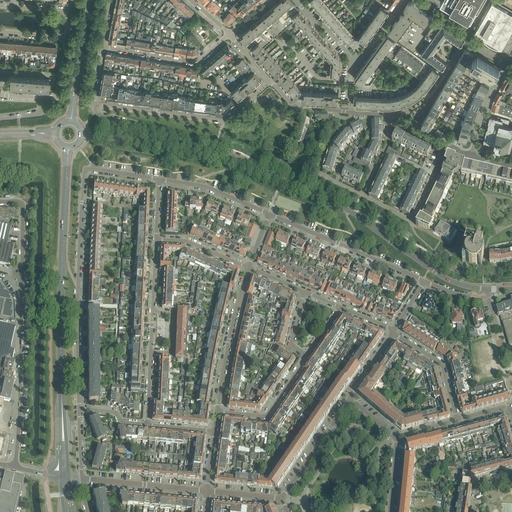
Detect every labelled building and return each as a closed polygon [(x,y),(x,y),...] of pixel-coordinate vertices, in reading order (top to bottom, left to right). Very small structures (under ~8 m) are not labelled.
[(133,6),(139,9),(142,3),(137,0),(133,6)] [(186,4),(181,0),(176,6),(174,9),(176,11),(176,12),(177,13),(178,12),(180,10),(186,4)] [(210,8),(211,9),(217,3),(213,0),(211,0),(207,5),(210,8)] [(248,11),(251,9),(245,1),(242,3),(240,0),(238,1),(246,12),(248,10),(248,11)] [(247,45),(293,4),(289,0),(281,0),(239,36),(247,45)] [(254,5),(250,0),(246,0),(245,1),(251,9),(253,7),(254,5)] [(354,38),(321,0),(309,0),(309,1),(347,45),(352,40),(353,41),(360,41),(361,40),(366,44),(389,12),(381,7),(359,38),(358,37),(357,38),(356,38),(355,37),(354,38)] [(441,0),(440,2),(467,17),(470,19),(481,0),(441,0)] [(246,12),(238,1),(236,3),(239,6),(237,8),(240,12),(243,15),(245,14),(245,13),(246,12)] [(391,9),(395,4),(392,1),(391,3),(387,1),(386,3),(384,2),(383,3),(391,9)] [(505,50),(508,45),(511,42),(511,12),(492,2),(481,21),(477,28),(475,33),(482,37),(480,39),(484,40),(484,38),(485,39),(484,41),(483,40),(484,41),(485,43),(486,43),(487,44),(488,45),(489,46),(490,47),(491,47),(492,48),(493,49),(494,49),(496,50),(497,50),(498,50),(499,50),(501,51),(501,50),(500,50),(501,48),(502,48),(501,49),(503,52),(504,50),(505,50)] [(221,7),(217,3),(211,9),(213,10),(213,11),(216,13),(221,7)] [(408,5),(388,32),(398,39),(397,39),(411,19),(412,20),(415,20),(415,19),(425,26),(432,17),(414,4),(414,3),(413,4),(412,4),(412,3),(410,3),(410,4),(409,4),(408,4),(408,5)] [(190,8),(186,4),(180,10),(178,12),(183,16),(183,15),(190,8)] [(293,4),(247,45),(251,50),(259,43),(263,48),(295,20),(292,17),(299,11),(293,4)] [(149,14),(151,9),(142,5),(140,10),(149,14)] [(240,12),(237,8),(234,5),(231,7),(229,5),(227,6),(237,15),(240,12)] [(123,7),(115,6),(114,12),(129,14),(129,12),(123,11),(123,7)] [(194,11),(190,8),(183,15),(186,18),(184,20),(186,22),(194,11)] [(226,15),(233,21),(234,19),(235,18),(236,17),(237,16),(230,11),(226,15)] [(341,59),(299,11),(292,17),(295,20),(298,24),(295,26),(298,29),(300,26),(304,31),(302,34),(304,36),(307,34),(311,39),(308,41),(311,44),(314,42),(318,47),(315,49),(325,60),(327,57),(331,62),(331,68),(327,68),(327,72),(330,72),(330,76),(340,76),(341,59)] [(222,20),(229,25),(230,24),(231,24),(231,23),(231,22),(233,21),(226,15),(222,20)] [(168,24),(173,28),(176,24),(172,20),(168,24)] [(421,54),(442,69),(446,63),(433,54),(446,36),(460,46),(464,40),(443,24),(442,25),(436,21),(425,38),(430,42),(421,54)] [(364,85),(366,83),(364,81),(392,42),(393,43),(395,40),(387,34),(354,78),(364,85)] [(431,66),(395,40),(393,43),(392,42),(384,53),(422,81),(431,70),(429,69),(431,66)] [(302,92),(264,48),(263,48),(259,43),(251,50),(294,100),(296,102),(296,103),(297,103),(301,103),(338,105),(339,95),(302,92)] [(228,44),(224,48),(230,55),(235,51),(232,47),(231,48),(228,44)] [(188,49),(187,57),(194,58),(200,53),(196,48),(194,50),(188,49)] [(220,51),(226,58),(230,55),(224,48),(220,51)] [(481,77),(485,79),(491,83),(500,69),(478,56),(472,53),(472,52),(469,50),(469,52),(465,49),(457,63),(465,68),(481,77)] [(220,51),(216,55),(222,62),(226,58),(220,51)] [(109,70),(111,63),(111,61),(112,54),(107,53),(105,64),(109,65),(108,67),(105,66),(104,69),(109,70)] [(212,58),(218,65),(220,67),(224,63),(222,62),(216,55),(212,58)] [(212,58),(208,61),(214,68),(218,65),(212,58)] [(238,69),(246,63),(242,59),(239,62),(238,61),(234,64),(238,69)] [(208,61),(204,65),(211,72),(214,68),(208,61)] [(249,67),(246,63),(238,69),(242,73),(249,67)] [(457,63),(454,68),(462,72),(465,68),(457,63)] [(206,76),(211,72),(204,65),(200,68),(203,71),(202,72),(206,76)] [(356,107),(383,108),(389,108),(395,108),(401,106),(407,104),(412,102),(417,99),(422,95),(426,91),(430,86),(440,73),(431,66),(429,69),(431,70),(422,81),(419,84),(416,88),(412,91),(407,94),(403,96),(399,97),(394,98),(389,99),(384,99),(357,97),(357,96),(354,96),(354,104),(356,104),(356,107)] [(479,88),(481,83),(479,82),(481,77),(465,68),(462,72),(459,77),(457,81),(454,86),(452,90),(449,94),(447,99),(444,103),(442,108),(439,112),(437,117),(434,121),(432,125),(429,130),(438,136),(441,131),(458,141),(458,140),(459,135),(461,130),(462,125),(464,120),(466,115),(468,111),(470,106),(472,101),(474,97),(476,92),(479,88)] [(462,72),(454,68),(452,72),(459,77),(462,72)] [(459,77),(452,72),(449,77),(457,81),(459,77)] [(261,81),(254,73),(232,92),(239,100),(261,81)] [(29,89),(30,84),(30,78),(10,76),(9,87),(29,89)] [(507,77),(501,87),(503,89),(501,91),(503,93),(505,90),(511,78),(509,76),(507,77)] [(457,81),(449,77),(446,81),(454,86),(457,81)] [(29,89),(39,90),(49,90),(50,80),(30,78),(30,84),(29,89)] [(446,81),(444,85),(452,90),(454,86),(446,81)] [(487,92),(489,87),(482,83),(481,83),(479,88),(487,92)] [(452,90),(444,85),(441,90),(449,94),(452,90)] [(476,92),(484,96),(487,92),(479,88),(476,92)] [(449,94),(441,90),(439,94),(447,99),(449,94)] [(118,101),(119,96),(113,95),(113,94),(111,94),(100,92),(99,98),(118,101)] [(474,97),(482,101),(484,96),(476,92),(474,97)] [(501,106),(497,104),(502,95),(498,93),(493,102),(492,106),(498,109),(499,107),(501,108),(501,106)] [(447,99),(439,94),(436,99),(444,103),(447,99)] [(480,105),(482,101),(474,97),(472,101),(480,105)] [(225,104),(223,104),(221,114),(223,114),(235,104),(231,99),(225,104)] [(444,103),(436,99),(434,103),(442,108),(444,103)] [(470,106),(478,110),(480,105),(472,101),(470,106)] [(442,108),(434,103),(431,108),(439,112),(442,108)] [(476,114),(478,110),(470,106),(468,111),(476,114)] [(492,106),(491,110),(492,111),(495,112),(511,117),(511,109),(506,108),(501,106),(501,108),(499,107),(498,109),(492,106)] [(439,112),(431,108),(429,112),(437,117),(439,112)] [(437,117),(429,112),(426,117),(434,121),(437,117)] [(434,121),(426,117),(424,121),(432,125),(434,121)] [(511,127),(508,126),(509,120),(498,117),(497,120),(494,120),(495,118),(490,117),(484,142),(484,143),(488,144),(489,143),(493,144),(493,145),(494,145),(495,147),(495,148),(496,148),(508,151),(507,153),(510,153),(511,153),(511,127)] [(301,128),(307,130),(309,122),(303,120),(301,128)] [(429,130),(432,125),(424,121),(421,126),(429,130)] [(354,136),(359,134),(354,123),(353,122),(351,123),(352,126),(350,127),(354,136)] [(359,122),(357,123),(356,122),(354,123),(359,134),(363,131),(359,122)] [(350,127),(345,130),(352,137),(354,136),(350,127)] [(300,129),(296,142),(303,144),(307,131),(300,129)] [(340,132),(340,133),(349,140),(352,137),(345,130),(343,132),(341,131),(340,132)] [(401,133),(399,132),(399,133),(396,132),(392,141),(397,143),(401,133)] [(404,133),(402,132),(401,133),(397,143),(401,145),(405,136),(403,135),(404,133)] [(346,144),(349,140),(340,133),(339,135),(340,136),(339,138),(346,144)] [(405,147),(410,137),(411,136),(409,135),(407,137),(405,136),(401,145),(405,147)] [(413,138),(410,137),(405,147),(409,149),(414,140),(412,139),(413,138)] [(336,139),(334,141),(343,148),(346,144),(339,138),(337,140),(336,139)] [(334,141),(333,140),(332,142),(334,144),(332,145),(340,152),(343,148),(334,141)] [(409,149),(414,151),(419,141),(416,140),(416,141),(414,140),(409,149)] [(419,140),(419,141),(414,151),(418,153),(422,144),(421,144),(422,141),(419,140)] [(422,155),(427,145),(428,144),(426,143),(425,145),(422,144),(418,153),(422,155)] [(379,151),(380,148),(371,144),(369,149),(380,154),(381,152),(379,151)] [(338,154),(340,152),(332,145),(329,151),(338,154)] [(430,146),(427,145),(422,155),(427,158),(431,149),(429,148),(430,146)] [(393,158),(395,154),(396,151),(389,148),(386,154),(393,158)] [(379,156),(380,154),(369,149),(367,153),(374,157),(376,158),(377,155),(379,156)] [(363,157),(373,162),(375,162),(376,160),(373,159),(374,157),(367,153),(365,152),(363,157)] [(337,158),(326,155),(325,155),(324,157),(327,158),(326,160),(335,163),(337,158)] [(461,174),(466,175),(469,163),(466,163),(462,162),(462,160),(451,156),(450,156),(450,157),(451,157),(450,157),(449,158),(448,158),(447,158),(448,158),(447,158),(443,169),(442,172),(443,172),(441,176),(439,181),(448,186),(453,176),(452,176),(453,172),(455,173),(456,174),(457,173),(458,173),(457,172),(457,170),(462,171),(461,174)] [(370,165),(371,163),(372,164),(373,162),(363,157),(361,162),(370,165)] [(387,157),(385,162),(394,166),(396,161),(387,157)] [(370,165),(361,162),(354,159),(353,162),(368,168),(370,165)] [(396,161),(394,166),(392,170),(390,175),(388,179),(386,183),(384,187),(382,192),(380,196),(378,201),(400,211),(402,207),(404,202),(406,198),(408,194),(411,189),(413,185),(415,181),(417,177),(419,172),(396,161)] [(383,166),(392,170),(394,166),(385,162),(383,166)] [(323,164),(322,167),(324,167),(323,169),(332,172),(334,168),(323,164)] [(381,167),(380,170),(390,175),(392,170),(383,166),(382,168),(381,167)] [(486,180),(491,181),(494,169),(491,168),(489,168),(484,167),(482,166),(479,166),(476,178),(481,179),(482,177),(486,178),(486,180)] [(344,179),(346,180),(351,170),(346,168),(342,177),(344,178),(344,179)] [(390,175),(380,170),(379,169),(378,171),(380,172),(379,174),(388,179),(390,175)] [(346,180),(346,181),(348,182),(349,180),(351,181),(355,172),(351,170),(346,180)] [(351,181),(353,182),(352,184),(354,185),(354,184),(359,174),(355,172),(351,181)] [(427,181),(428,179),(427,178),(428,176),(419,172),(417,177),(427,181)] [(354,184),(357,186),(358,184),(360,185),(364,176),(359,174),(354,184)] [(379,174),(377,179),(386,183),(388,179),(379,174)] [(428,182),(427,181),(417,177),(415,181),(424,185),(425,183),(427,184),(428,182)] [(375,183),(384,187),(386,183),(377,179),(375,183)] [(415,181),(413,185),(422,189),(424,185),(415,181)] [(439,181),(437,186),(446,190),(448,186),(439,181)] [(103,194),(105,184),(94,183),(94,193),(103,194)] [(371,186),(372,187),(382,192),(384,187),(375,183),(374,185),(372,184),(371,186)] [(113,196),(115,186),(105,184),(103,194),(113,196)] [(422,189),(413,185),(411,189),(419,194),(422,189)] [(123,197),(125,187),(115,186),(113,196),(123,197)] [(444,195),(446,190),(437,186),(434,191),(444,195)] [(133,199),(135,189),(125,187),(123,197),(133,199)] [(372,187),(371,189),(372,190),(371,192),(380,196),(382,192),(372,187)] [(144,195),(145,190),(135,189),(133,199),(138,200),(139,195),(144,195)] [(421,197),(419,196),(419,194),(411,189),(408,194),(419,199),(420,199),(421,197)] [(442,200),(444,195),(434,191),(432,195),(442,200)] [(378,201),(380,196),(371,192),(369,196),(378,201)] [(416,200),(418,201),(419,199),(408,194),(406,198),(415,202),(416,200)] [(432,195),(430,200),(440,204),(442,200),(432,195)] [(406,198),(404,202),(413,207),(415,202),(406,198)] [(190,204),(187,203),(187,208),(187,210),(189,211),(190,208),(196,208),(196,199),(190,199),(190,204)] [(203,209),(204,205),(202,204),(202,199),(196,199),(196,208),(202,208),(203,209)] [(437,209),(440,204),(430,200),(428,204),(437,209)] [(204,205),(203,209),(205,210),(210,212),(214,204),(208,202),(207,206),(204,205)] [(413,207),(404,202),(402,207),(411,211),(413,207)] [(218,215),(220,211),(218,211),(220,206),(214,204),(210,212),(216,215),(216,214),(218,215)] [(428,204),(426,209),(435,213),(437,209),(428,204)] [(93,206),(92,216),(102,217),(103,207),(93,206)] [(412,214),(410,213),(411,211),(402,207),(400,211),(406,214),(405,216),(407,216),(410,217),(412,214)] [(220,216),(226,219),(229,211),(223,208),(222,212),(220,211),(218,215),(220,216)] [(433,218),(435,213),(426,209),(424,214),(433,218)] [(0,243),(7,245),(12,225),(9,225),(11,215),(12,215),(12,213),(12,212),(2,210),(1,211),(0,210),(0,243)] [(231,221),(233,222),(235,218),(233,217),(235,213),(229,211),(226,219),(231,221)] [(424,214),(421,218),(431,223),(433,218),(424,214)] [(235,223),(241,225),(245,217),(239,215),(237,219),(235,218),(233,222),(235,223)] [(91,227),(101,227),(102,217),(92,216),(91,227)] [(249,227),(250,225),(248,224),(250,220),(245,217),(241,225),(246,228),(247,227),(249,228),(249,227)] [(431,225),(432,223),(431,223),(421,218),(420,220),(419,220),(417,223),(416,225),(418,226),(429,230),(431,225)] [(440,236),(446,226),(442,223),(434,232),(435,232),(440,236)] [(190,234),(196,237),(199,228),(194,226),(193,227),(191,226),(190,229),(192,229),(190,234)] [(440,236),(445,239),(452,229),(446,226),(440,236)] [(91,227),(91,237),(101,237),(101,227),(91,227)] [(201,239),(205,231),(199,228),(196,237),(201,239)] [(452,229),(445,239),(451,242),(457,232),(452,229)] [(201,239),(207,241),(210,233),(205,231),(201,239)] [(212,244),(216,235),(211,232),(210,233),(207,241),(206,242),(210,243),(212,244)] [(278,236),(276,235),(275,238),(274,239),(276,240),(276,241),(281,243),(285,235),(279,232),(278,236)] [(213,245),(217,247),(221,237),(216,235),(212,244),(214,245),(213,245)] [(291,237),(285,235),(281,243),(287,245),(289,246),(291,242),(289,241),(291,237)] [(90,243),(90,247),(100,247),(101,237),(91,237),(90,243)] [(223,249),(227,239),(221,237),(217,247),(221,248),(223,249)] [(225,250),(228,251),(232,242),(229,241),(229,240),(227,239),(223,249),(225,249),(225,250)] [(293,243),(291,242),(289,246),(292,247),(291,247),(297,249),(300,241),(295,239),(293,243)] [(462,262),(466,261),(467,261),(467,262),(468,262),(468,263),(469,263),(470,264),(471,264),(472,264),(473,265),(474,265),(475,264),(476,264),(477,264),(478,263),(480,262),(481,261),(482,259),(482,258),(483,257),(484,253),(484,250),(480,249),(480,248),(482,248),(483,243),(468,239),(467,239),(465,248),(466,248),(462,262)] [(300,241),(297,249),(302,252),(303,251),(305,252),(306,248),(304,248),(306,244),(300,241)] [(234,253),(238,244),(232,242),(228,251),(231,253),(232,252),(234,253)] [(0,264),(10,266),(12,255),(14,247),(7,245),(0,243),(0,264)] [(235,254),(239,256),(243,246),(238,244),(234,253),(236,254),(235,254)] [(308,249),(306,248),(305,252),(307,253),(306,254),(312,256),(315,248),(310,245),(308,249)] [(179,259),(184,261),(188,251),(183,249),(184,247),(162,246),(161,247),(160,268),(170,268),(170,263),(166,263),(166,252),(182,253),(179,259)] [(243,257),(245,258),(248,248),(243,246),(239,256),(242,257),(243,257)] [(90,257),(100,257),(100,247),(90,247),(90,257)] [(315,248),(312,256),(317,258),(318,258),(320,259),(321,255),(319,254),(321,250),(315,248)] [(262,265),(263,266),(266,257),(268,252),(263,250),(259,258),(257,263),(260,264),(260,265),(261,266),(262,265)] [(184,261),(189,263),(193,253),(188,251),(184,261)] [(323,256),(321,255),(320,259),(322,260),(327,262),(331,254),(325,252),(323,256)] [(189,263),(194,265),(198,255),(193,253),(189,263)] [(331,254),(327,262),(333,265),(333,264),(335,265),(337,261),(335,261),(336,257),(331,254)] [(194,265),(199,267),(203,257),(198,255),(194,265)] [(90,257),(89,267),(99,268),(100,257),(90,257)] [(199,267),(204,269),(209,260),(203,257),(199,267)] [(271,262),(272,259),(270,258),(269,259),(266,257),(263,266),(264,267),(265,267),(266,267),(268,268),(269,265),(269,264),(270,261),(271,262)] [(339,262),(337,261),(335,265),(337,266),(337,267),(342,269),(346,261),(340,258),(339,262)] [(272,270),(273,270),(276,262),(274,260),(274,259),(272,259),(271,262),(270,261),(269,264),(269,265),(268,268),(270,268),(270,269),(271,270),(272,270)] [(204,269),(209,271),(214,262),(209,260),(204,269)] [(276,271),(278,272),(281,263),(276,261),(276,262),(273,270),(273,271),(275,271),(276,271)] [(346,261),(342,269),(348,271),(350,272),(352,268),(350,267),(351,263),(346,261)] [(209,271),(214,274),(219,264),(214,262),(209,271)] [(283,274),(287,265),(281,263),(278,272),(280,273),(280,274),(282,274),(283,274)] [(220,276),(220,274),(224,266),(219,264),(214,274),(220,276)] [(224,264),(224,266),(220,274),(225,276),(227,272),(230,267),(224,264)] [(286,275),(288,276),(292,266),(287,264),(287,265),(283,274),(284,275),(285,276),(286,275)] [(354,269),(352,268),(350,272),(352,273),(358,276),(361,267),(356,265),(354,269)] [(290,278),(293,279),(297,269),(292,266),(288,276),(290,277),(290,278)] [(99,279),(99,278),(99,268),(89,267),(89,278),(89,284),(94,285),(94,287),(98,287),(98,286),(101,286),(101,281),(104,281),(104,279),(101,279),(99,279)] [(230,267),(227,272),(233,274),(238,276),(240,272),(238,270),(230,267)] [(363,278),(364,277),(366,278),(367,275),(365,274),(367,270),(361,267),(358,276),(363,278)] [(296,280),(298,281),(302,271),(297,269),(293,279),(296,280)] [(308,273),(302,271),(298,281),(300,281),(300,282),(302,283),(303,283),(304,283),(305,284),(306,285),(307,285),(309,286),(314,276),(314,274),(309,272),(308,273)] [(369,275),(367,275),(366,278),(368,279),(367,280),(373,282),(376,274),(371,271),(369,275)] [(146,274),(146,273),(137,272),(136,286),(145,287),(145,286),(146,286),(146,284),(145,284),(146,276),(146,274)] [(235,287),(238,276),(233,274),(229,286),(235,287)] [(382,276),(376,274),(373,282),(379,285),(379,284),(381,285),(383,281),(380,280),(382,276)] [(314,276),(309,286),(311,286),(312,287),(313,288),(314,288),(318,279),(319,278),(314,276)] [(260,288),(263,281),(254,277),(252,278),(249,287),(254,289),(255,286),(260,288)] [(318,279),(314,288),(315,288),(315,289),(317,289),(318,289),(319,290),(323,281),(318,279)] [(382,288),(388,290),(392,281),(389,279),(388,280),(386,279),(385,281),(383,285),(382,288)] [(0,318),(9,320),(15,320),(14,303),(14,301),(2,281),(0,280),(0,318)] [(263,295),(268,283),(263,281),(260,288),(259,290),(262,291),(260,294),(263,295)] [(324,294),(328,284),(323,281),(319,290),(319,292),(324,294)] [(395,282),(392,281),(388,290),(393,293),(395,290),(397,286),(396,285),(397,284),(395,283),(395,282)] [(200,295),(202,284),(199,283),(196,300),(203,301),(204,296),(200,295)] [(273,285),(268,283),(263,295),(265,296),(266,293),(269,295),(273,285)] [(221,284),(219,290),(230,293),(231,291),(232,288),(221,284)] [(329,296),(329,294),(333,286),(328,284),(324,294),(329,296)] [(273,300),(278,287),(273,285),(269,295),(272,296),(271,299),(273,300)] [(409,288),(403,285),(400,292),(398,291),(395,297),(400,299),(401,296),(405,297),(409,288)] [(333,286),(329,294),(332,295),(331,296),(334,297),(338,288),(333,286)] [(283,289),(278,287),(273,300),(275,301),(276,298),(279,299),(283,289)] [(339,287),(338,288),(334,297),(337,298),(338,298),(340,299),(343,291),(341,290),(342,288),(339,287)] [(280,303),(282,304),(288,291),(283,289),(279,299),(282,300),(280,303)] [(229,295),(230,293),(219,290),(218,295),(229,298),(230,295),(229,295)] [(288,291),(282,304),(285,305),(286,303),(288,304),(292,296),(293,294),(288,291)] [(354,295),(343,291),(340,299),(341,299),(341,300),(344,301),(346,301),(346,302),(349,303),(351,303),(354,295)] [(354,295),(351,303),(353,304),(353,305),(356,306),(360,298),(354,295)] [(285,313),(291,315),(295,297),(292,296),(288,304),(288,306),(285,313)] [(429,297),(428,297),(426,303),(425,303),(424,304),(425,305),(423,309),(430,311),(434,312),(436,308),(434,308),(435,305),(433,305),(435,300),(432,299),(431,298),(429,297)] [(361,308),(365,300),(360,298),(356,306),(359,308),(359,307),(361,308)] [(365,312),(370,302),(365,300),(361,308),(360,310),(365,312)] [(227,305),(227,303),(217,301),(215,306),(214,310),(212,309),(211,312),(214,312),(224,315),(225,313),(227,306),(227,305)] [(371,314),(375,304),(370,302),(365,312),(371,314)] [(511,314),(511,313),(511,312),(511,303),(511,302),(501,305),(495,307),(498,317),(502,315),(504,322),(503,322),(505,331),(509,346),(511,345),(511,314)] [(376,314),(380,306),(375,304),(371,314),(376,316),(376,314)] [(381,317),(385,308),(380,306),(376,314),(379,315),(379,316),(381,317)] [(387,319),(390,310),(385,308),(381,317),(384,318),(385,318),(387,319)] [(88,309),(89,325),(99,325),(99,309),(89,309),(88,309)] [(397,313),(390,310),(387,319),(392,321),(397,313)] [(485,321),(483,314),(482,310),(477,312),(477,311),(471,313),(471,314),(471,315),(471,317),(472,317),(475,328),(479,327),(478,323),(485,321)] [(458,332),(462,332),(462,319),(462,313),(461,312),(456,312),(455,311),(453,311),(453,312),(452,312),(452,318),(451,318),(451,322),(452,322),(452,325),(458,325),(458,332)] [(212,318),(224,320),(224,317),(224,315),(214,312),(212,318)] [(289,321),(290,319),(291,315),(285,313),(284,313),(279,312),(277,321),(281,322),(289,324),(290,321),(289,321)] [(348,323),(350,318),(343,315),(341,316),(338,321),(342,324),(344,325),(346,322),(348,323)] [(143,320),(143,317),(133,317),(132,329),(143,329),(143,327),(144,327),(144,324),(143,324),(143,322),(144,322),(144,320),(143,320)] [(351,329),(355,320),(350,318),(348,323),(346,328),(350,330),(351,329)] [(355,333),(360,322),(355,320),(351,329),(354,331),(353,333),(355,333)] [(342,324),(338,321),(333,328),(342,334),(343,335),(344,331),(340,328),(342,324)] [(360,333),(364,324),(360,322),(355,333),(357,334),(358,332),(360,333)] [(412,332),(415,328),(407,323),(403,331),(404,331),(403,333),(407,335),(410,331),(412,332)] [(0,359),(12,362),(14,351),(10,350),(15,329),(15,328),(0,324),(0,359)] [(364,337),(369,326),(364,324),(360,333),(363,335),(362,336),(364,337)] [(89,340),(99,340),(99,325),(89,325),(89,340)] [(370,337),(374,328),(369,326),(364,337),(367,338),(367,336),(370,337)] [(182,329),(177,328),(176,340),(181,340),(181,342),(186,342),(186,337),(188,337),(189,332),(186,332),(186,327),(182,327),(182,329)] [(339,333),(333,328),(330,333),(339,339),(342,334),(339,333)] [(374,340),(378,330),(374,328),(370,337),(372,338),(372,340),(373,341),(374,340)] [(410,331),(407,335),(416,341),(422,332),(415,328),(412,332),(410,331)] [(374,340),(373,341),(370,347),(373,349),(384,334),(383,332),(378,330),(374,340)] [(422,332),(416,341),(425,346),(430,338),(422,332)] [(339,339),(330,333),(326,338),(336,344),(339,339)] [(247,340),(239,338),(238,340),(239,340),(239,342),(258,347),(258,345),(253,344),(254,343),(247,342),(247,340)] [(336,344),(326,338),(323,342),(333,348),(336,344)] [(430,338),(425,346),(434,352),(439,343),(430,338)] [(89,340),(89,355),(99,355),(99,340),(89,340)] [(333,348),(323,342),(321,346),(330,352),(333,348)] [(394,354),(394,353),(396,355),(399,351),(396,350),(400,345),(396,342),(394,343),(389,350),(394,354)] [(363,343),(360,348),(369,355),(373,350),(363,343)] [(441,344),(437,351),(447,358),(449,365),(459,362),(456,353),(441,344)] [(406,356),(405,356),(409,350),(400,345),(396,350),(399,351),(396,355),(398,356),(404,360),(406,356)] [(281,358),(286,351),(283,349),(283,350),(281,348),(280,349),(278,347),(275,346),(271,351),(281,358)] [(330,352),(321,346),(317,351),(327,357),(330,352)] [(369,355),(360,348),(357,352),(367,359),(369,355)] [(248,351),(237,349),(236,352),(237,352),(236,354),(247,356),(250,357),(251,352),(248,351)] [(396,355),(394,353),(394,354),(389,350),(387,354),(396,361),(398,359),(396,358),(398,356),(396,355)] [(414,354),(409,350),(405,356),(406,356),(404,360),(403,361),(408,363),(414,354)] [(286,351),(281,358),(286,362),(291,355),(288,354),(289,353),(286,351)] [(327,357),(317,351),(314,356),(323,362),(327,357)] [(367,359),(357,352),(354,356),(364,363),(367,359)] [(387,354),(384,358),(392,364),(394,362),(395,363),(396,361),(387,354)] [(408,363),(412,366),(419,356),(414,354),(408,363)] [(89,371),(99,371),(99,355),(89,355),(89,371)] [(286,368),(288,370),(291,365),(292,366),(294,363),(293,363),(295,360),(295,358),(291,355),(286,362),(283,366),(286,368)] [(323,362),(314,356),(311,360),(320,366),(323,362)] [(364,363),(354,356),(351,361),(352,362),(360,368),(364,363)] [(417,369),(423,359),(419,356),(412,366),(417,369)] [(384,358),(381,363),(391,370),(392,368),(391,367),(392,364),(384,358)] [(14,362),(12,362),(0,359),(0,379),(5,381),(11,382),(13,375),(13,371),(12,371),(14,362)] [(421,372),(422,370),(423,369),(425,365),(427,367),(429,363),(423,359),(417,369),(421,372)] [(320,366),(311,360),(308,365),(317,371),(320,366)] [(141,364),(141,362),(131,362),(130,374),(141,374),(141,372),(141,369),(141,367),(142,367),(142,365),(141,364)] [(360,368),(352,362),(342,377),(350,382),(360,368)] [(378,367),(386,373),(388,371),(389,371),(391,370),(381,363),(378,367)] [(423,369),(422,370),(426,373),(437,370),(436,368),(429,363),(427,367),(425,365),(423,369)] [(451,369),(452,373),(463,370),(461,363),(450,366),(451,366),(450,367),(450,368),(451,369)] [(286,368),(283,366),(280,364),(277,367),(277,366),(274,364),(273,366),(285,375),(286,373),(287,373),(288,371),(288,370),(286,368)] [(305,369),(307,371),(314,375),(317,371),(308,365),(305,369)] [(285,375),(273,366),(271,368),(274,370),(275,370),(273,373),(282,379),(284,377),(284,376),(285,375)] [(386,373),(378,367),(368,381),(376,387),(386,373)] [(426,373),(428,379),(438,376),(437,370),(426,373)] [(463,370),(452,373),(454,378),(465,375),(463,370)] [(89,371),(89,386),(99,386),(99,371),(89,371)] [(314,375),(307,371),(306,372),(304,375),(313,381),(316,376),(314,375)] [(282,379),(273,373),(270,378),(279,384),(280,382),(281,382),(282,379)] [(313,381),(304,375),(302,377),(303,378),(301,379),(310,385),(313,381)] [(454,378),(455,383),(464,381),(466,380),(465,375),(454,378)] [(429,384),(440,381),(438,376),(428,379),(429,384)] [(350,382),(342,377),(332,391),(340,397),(349,385),(350,382)] [(279,384),(270,378),(267,382),(276,388),(278,386),(278,385),(279,384)] [(310,385),(301,379),(300,381),(298,383),(307,390),(310,385)] [(0,400),(4,401),(10,402),(14,386),(13,386),(14,383),(11,382),(5,381),(3,387),(0,386),(0,400)] [(368,381),(362,390),(359,394),(370,403),(374,399),(370,395),(371,394),(376,387),(368,381)] [(429,384),(431,389),(441,386),(440,381),(429,384)] [(276,388),(267,382),(264,387),(273,393),(274,391),(275,391),(276,388)] [(307,390),(298,383),(296,386),(297,386),(295,388),(304,394),(307,390)] [(133,390),(136,390),(138,390),(138,393),(140,393),(140,385),(131,385),(130,393),(133,393),(133,390)] [(99,401),(99,386),(89,386),(89,402),(89,401),(99,401)] [(240,395),(242,388),(231,386),(230,388),(229,392),(229,393),(228,396),(229,396),(229,398),(234,399),(240,400),(240,395)] [(432,395),(434,394),(443,392),(441,386),(431,389),(432,395)] [(467,391),(466,386),(455,389),(456,394),(467,391)] [(273,393),(264,387),(260,391),(265,394),(264,395),(269,398),(271,395),(271,396),(273,393),(272,393),(273,393)] [(304,394),(295,388),(294,390),(294,389),(291,392),(301,399),(304,394)] [(340,397),(332,391),(322,406),(330,411),(340,397)] [(507,391),(497,394),(500,403),(509,401),(508,400),(509,399),(507,391)] [(301,399),(291,392),(289,395),(290,396),(289,398),(297,403),(301,399)] [(443,392),(434,394),(435,399),(438,399),(439,401),(441,401),(442,406),(439,407),(441,413),(437,414),(439,420),(449,418),(450,416),(448,409),(443,392)] [(269,398),(260,393),(257,397),(261,399),(257,405),(252,405),(252,410),(260,411),(269,398)] [(457,395),(462,413),(463,414),(480,409),(478,399),(472,401),(473,405),(465,407),(464,401),(465,400),(466,402),(468,401),(467,394),(463,395),(463,394),(457,395)] [(500,403),(497,394),(487,397),(490,406),(500,403)] [(370,403),(383,415),(390,407),(376,396),(374,399),(370,403)] [(490,406),(487,397),(478,399),(480,409),(490,406)] [(252,410),(252,405),(233,403),(234,399),(229,398),(227,408),(252,410)] [(297,403),(289,398),(288,399),(287,399),(285,402),(294,408),(297,403)] [(294,408),(285,402),(283,404),(284,405),(283,406),(291,412),(294,408)] [(291,412),(283,406),(282,408),(281,408),(279,411),(288,417),(291,412)] [(330,411),(322,406),(313,420),(321,426),(330,411)] [(398,427),(402,431),(404,419),(390,407),(383,415),(398,427)] [(439,420),(437,414),(436,410),(431,411),(434,422),(439,420)] [(288,417),(279,411),(277,413),(278,414),(277,415),(285,421),(288,417)] [(428,423),(434,422),(431,411),(426,413),(428,423)] [(164,416),(166,416),(166,414),(162,414),(153,413),(152,421),(171,423),(172,418),(166,418),(164,418),(164,416)] [(423,425),(428,423),(426,413),(420,414),(421,415),(423,425)] [(285,421),(277,415),(276,417),(275,417),(273,420),(282,426),(285,421)] [(423,425),(421,415),(412,417),(415,427),(423,425)] [(89,419),(93,430),(101,427),(97,417),(90,420),(90,419),(89,419)] [(208,426),(208,420),(197,419),(194,418),(194,417),(189,417),(189,424),(208,426)] [(402,431),(415,427),(412,417),(404,419),(402,431)] [(505,417),(500,418),(502,423),(503,428),(509,426),(506,418),(505,417)] [(242,425),(243,419),(223,418),(221,431),(232,432),(233,427),(232,427),(232,424),(242,425)] [(489,421),(490,428),(494,427),(493,425),(502,423),(500,418),(489,421)] [(282,426),(273,420),(271,422),(272,422),(271,424),(281,431),(282,430),(281,429),(282,426)] [(321,426),(313,420),(303,435),(311,440),(321,426)] [(479,424),(482,434),(484,434),(485,435),(487,434),(484,423),(479,424)] [(276,435),(278,432),(279,433),(281,435),(283,433),(281,431),(271,424),(270,425),(269,430),(276,435)] [(468,438),(470,437),(475,436),(475,439),(478,438),(474,425),(462,428),(466,442),(468,441),(468,438)] [(106,440),(105,437),(101,427),(93,430),(98,441),(98,440),(101,439),(102,441),(106,440)] [(126,440),(126,439),(127,428),(120,427),(116,427),(115,431),(118,431),(120,439),(126,440)] [(466,443),(466,442),(462,428),(457,430),(460,440),(460,442),(463,442),(464,443),(466,443)] [(156,431),(143,430),(142,441),(154,442),(156,431)] [(457,441),(460,440),(457,430),(452,431),(456,445),(458,445),(457,441)] [(447,433),(450,446),(453,445),(454,446),(456,445),(452,431),(447,433)] [(183,434),(172,433),(171,444),(177,444),(182,445),(183,434)] [(444,444),(445,447),(445,448),(448,448),(447,447),(450,446),(447,433),(441,434),(444,444)] [(188,439),(195,439),(194,444),(205,445),(206,437),(205,436),(188,434),(188,439)] [(432,437),(435,446),(439,445),(440,448),(445,447),(444,444),(441,434),(432,437)] [(311,440),(303,435),(293,449),(301,455),(311,440)] [(501,444),(511,440),(511,437),(511,436),(501,439),(502,441),(501,441),(501,444)] [(418,451),(427,449),(429,448),(435,446),(432,437),(426,438),(424,439),(415,441),(407,444),(407,446),(406,446),(405,456),(412,456),(412,453),(418,451)] [(503,446),(504,448),(511,446),(511,440),(501,444),(502,446),(503,446)] [(98,446),(95,457),(103,459),(106,449),(106,446),(102,445),(102,448),(98,447),(98,446)] [(118,446),(118,453),(127,454),(127,450),(129,450),(129,446),(118,446)] [(301,455),(293,449),(283,464),(291,469),(301,455)] [(413,478),(415,457),(412,456),(405,456),(403,477),(413,478)] [(95,457),(92,467),(92,468),(100,470),(103,459),(95,457)] [(496,458),(494,459),(497,471),(502,469),(501,463),(499,459),(497,460),(496,458)] [(116,472),(125,473),(126,461),(120,460),(117,468),(116,468),(116,472)] [(502,469),(511,466),(511,461),(504,463),(504,462),(501,463),(502,469)] [(136,474),(148,475),(149,464),(137,463),(136,474)] [(291,469),(283,464),(271,481),(269,483),(272,486),(276,488),(277,487),(278,488),(291,469)] [(478,476),(483,474),(480,464),(477,465),(477,464),(475,464),(478,476)] [(165,477),(177,478),(178,467),(166,466),(165,477)] [(202,472),(191,471),(184,470),(184,468),(178,467),(177,478),(201,481),(202,472)] [(5,473),(0,493),(0,511),(14,511),(17,504),(17,503),(17,502),(22,477),(5,473)] [(472,482),(473,477),(472,474),(465,473),(464,478),(461,478),(460,480),(472,482)] [(411,498),(413,478),(403,477),(401,497),(411,498)] [(269,483),(271,481),(268,480),(268,479),(260,478),(259,486),(271,488),(272,486),(269,483)] [(470,494),(472,487),(463,485),(462,490),(459,490),(458,492),(470,494)] [(93,494),(97,509),(107,507),(103,491),(103,492),(94,494),(94,493),(93,494)] [(469,502),(470,494),(458,492),(458,495),(461,495),(460,501),(469,502)] [(127,505),(129,494),(120,493),(119,497),(120,497),(122,505),(127,505)] [(409,511),(411,498),(401,497),(399,511),(409,511)] [(468,510),(469,502),(460,501),(459,506),(456,506),(456,508),(468,510)] [(212,502),(212,510),(220,511),(220,508),(230,509),(231,504),(212,502)]
